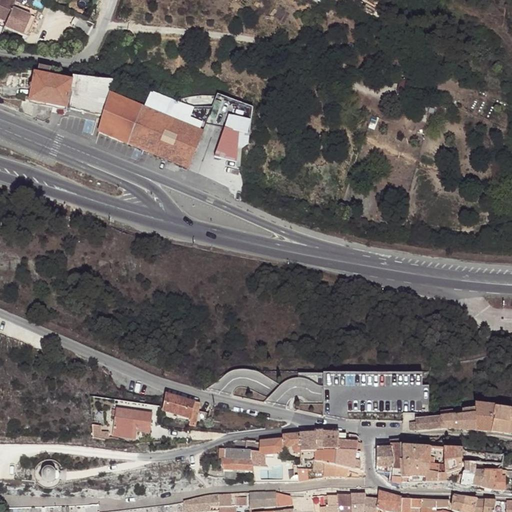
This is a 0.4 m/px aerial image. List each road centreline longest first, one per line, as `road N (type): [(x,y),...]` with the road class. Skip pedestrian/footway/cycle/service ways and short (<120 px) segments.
road 1 (unclassified): [(0,503),(115,504),(374,481)]
road 2 (residential): [(0,312),(190,391),(311,420)]
road 3 (unclassified): [(311,420),(307,428),(227,437),(69,477)]
road 4 (tertiary): [(373,269),(156,184)]
road 5 (secondary): [(373,269),(179,225)]
road 6 (secondary): [(179,225),(0,162)]
road 7 (secondary): [(0,175),(179,225)]
road 8 (tertiary): [(0,120),(156,184)]
road 9 (track): [(0,451),(58,447),(155,459)]
road 10 (residential): [(0,49),(84,54),(111,0)]
road 11 (residential): [(368,430),(511,440)]
road 12 (residential): [(511,498),(397,491),(374,481)]
